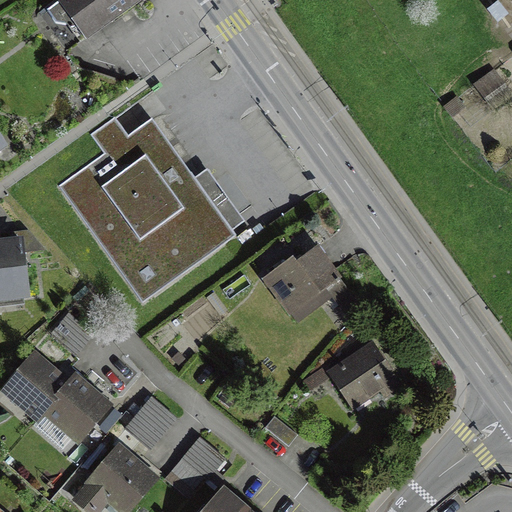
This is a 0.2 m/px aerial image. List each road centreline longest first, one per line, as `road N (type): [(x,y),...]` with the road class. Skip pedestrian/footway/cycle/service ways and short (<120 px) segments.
road 1 (secondary): [(216,0),(502,405)]
road 2 (residential): [(502,405),(388,511)]
